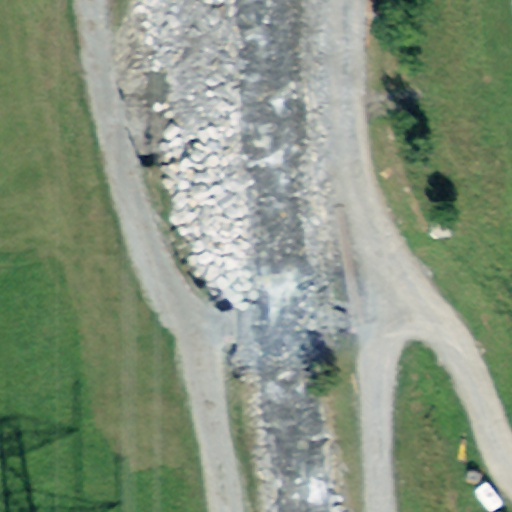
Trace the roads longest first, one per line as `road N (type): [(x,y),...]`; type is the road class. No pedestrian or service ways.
road 1 (track): [(351,0),(366,322),(407,308),(511,471)]
road 2 (track): [(237,511),(199,334),(181,0)]
